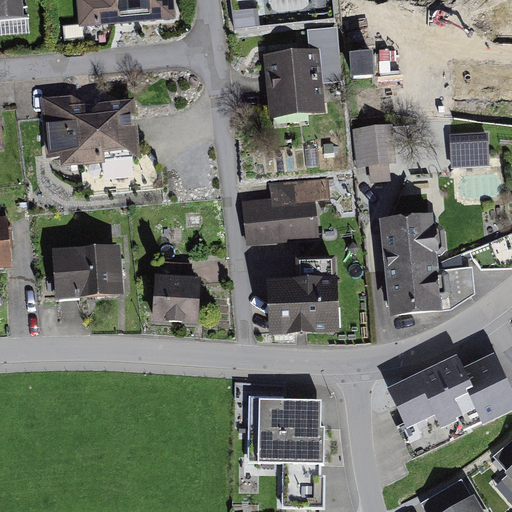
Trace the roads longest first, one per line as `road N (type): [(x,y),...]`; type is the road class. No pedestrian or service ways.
road 1 (residential): [(208,50),(244,357)]
road 2 (unclassified): [(0,353),(244,357)]
road 3 (residential): [(0,71),(208,50)]
road 4 (track): [(349,0),(358,20),(399,38),(511,46)]
road 5 (residential): [(353,362),(376,511)]
road 6 (unclassified): [(353,362),(457,332),(484,311)]
